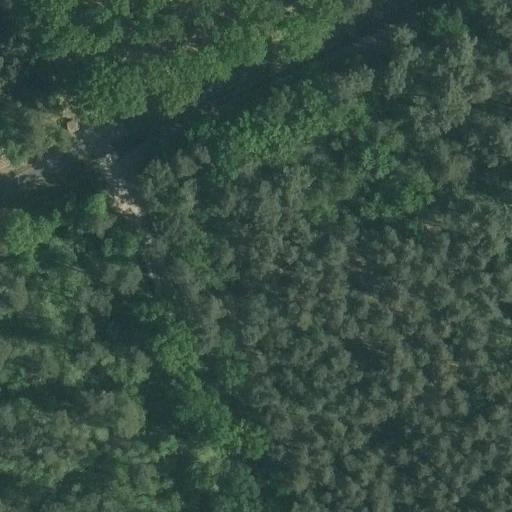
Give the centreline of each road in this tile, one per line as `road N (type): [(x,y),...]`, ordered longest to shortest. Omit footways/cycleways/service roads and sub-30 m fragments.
road 1 (track): [(111,172),(480,0)]
road 2 (unclassified): [(271,511),(111,172)]
road 3 (unknown): [(118,186),(0,236)]
road 4 (track): [(0,221),(111,172)]
